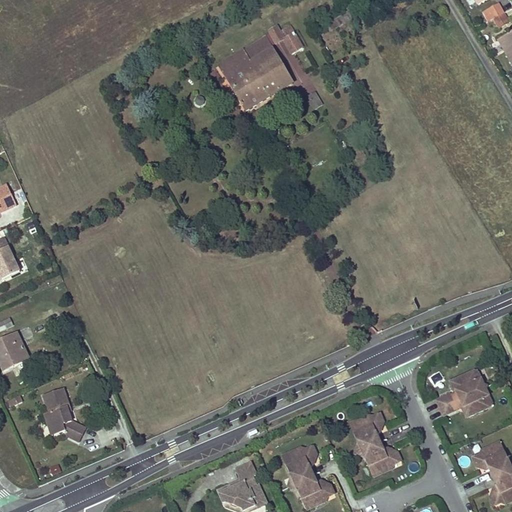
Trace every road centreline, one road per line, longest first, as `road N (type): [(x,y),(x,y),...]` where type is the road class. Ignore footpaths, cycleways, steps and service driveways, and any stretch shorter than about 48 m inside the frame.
road 1 (secondary): [(385,345),(16,511)]
road 2 (residential): [(17,31),(163,362)]
road 3 (secondary): [(80,505),(393,363)]
road 4 (secondary): [(511,294),(385,345)]
road 5 (secondary): [(393,363),(511,307)]
road 6 (residential): [(393,363),(443,477)]
road 7 (residential): [(449,0),(511,103)]
